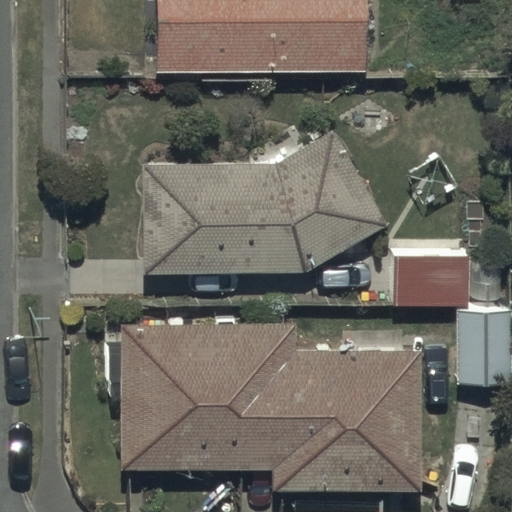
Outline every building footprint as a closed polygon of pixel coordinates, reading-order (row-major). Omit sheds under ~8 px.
[(152,0),(153,52),(361,53),(361,0),(152,0)] [(273,147),(139,147),(140,253),(304,253),(386,206),(329,112),(273,147)] [(391,291),(466,291),(466,242),(391,242),(391,291)] [(505,296),(454,296),(454,369),(505,369),(505,296)] [(292,306),(118,306),(118,450),(268,450),(268,474),(417,474),(417,332),(292,332),(292,306)]
